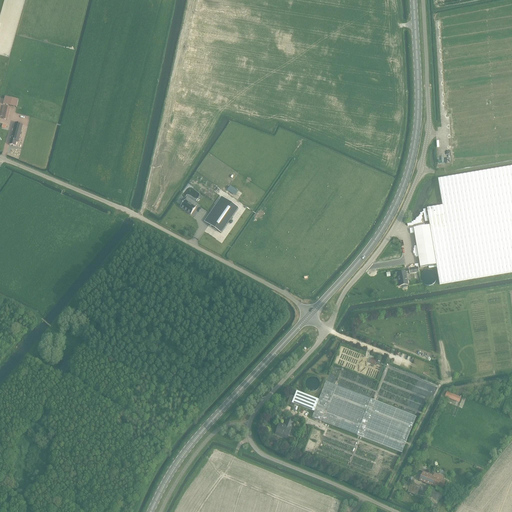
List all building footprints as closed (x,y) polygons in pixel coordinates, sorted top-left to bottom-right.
[(3,104),(16,107),(18,100),(12,99),(10,98),(10,100),(4,98),(3,104)] [(3,119),(7,120),(10,108),(5,107),(3,106),(0,116),(3,117),(3,119)] [(15,146),(16,141),(18,142),(23,125),(15,123),(9,144),(15,146)] [(446,228),(430,230),(436,265),(439,284),(511,272),(511,166),(438,179),(442,206),(446,228)] [(221,197),(204,222),(221,233),(238,208),(221,197)] [(239,207),(242,203),(233,197),(231,199),(229,197),(227,199),(239,207)] [(190,200),(187,198),(185,201),(185,200),(180,207),(191,215),(195,208),(188,203),(190,200)] [(442,206),(427,209),(429,225),(430,230),(446,228),(442,206)] [(420,267),(436,265),(430,230),(429,225),(413,228),(420,267)] [(406,285),(408,285),(406,272),(397,274),(398,278),(398,281),(399,286),(403,286),(403,288),(406,287),(406,285)] [(294,404),(314,412),(312,418),(356,436),(402,453),(416,417),(371,399),(326,382),(319,399),(296,390),(294,397),(292,403),(294,404)] [(445,397),(459,403),(461,397),(447,392),(445,397)] [(287,435),(289,432),(290,432),(292,428),(291,428),(292,425),(294,421),(286,418),(285,422),(286,422),(285,426),(280,424),(278,428),(279,428),(278,432),(279,432),(278,435),(285,438),(286,435),(287,435)] [(444,477),(434,473),(433,476),(422,472),(419,481),(437,488),(438,486),(443,488),(445,482),(443,481),(444,477)] [(417,495),(421,486),(411,483),(414,476),(409,474),(407,482),(411,483),(407,492),(417,495)] [(421,487),(419,493),(426,496),(429,489),(421,487)]
